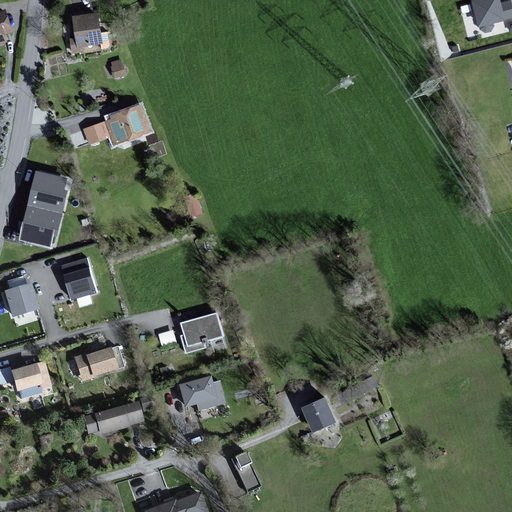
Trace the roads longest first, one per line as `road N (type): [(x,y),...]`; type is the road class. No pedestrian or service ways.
road 1 (residential): [(297,420),(237,448),(0,505)]
road 2 (unclassified): [(35,0),(0,209)]
road 3 (residential): [(163,324),(124,322),(0,357)]
